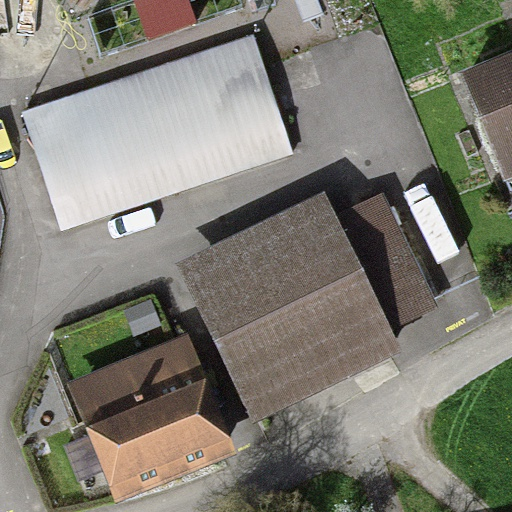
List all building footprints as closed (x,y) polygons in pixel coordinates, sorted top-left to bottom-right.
[(197,32),(186,0),(156,0),(133,8),(147,49),(197,32)] [(247,0),(254,17),(278,8),(274,0),(247,0)] [(253,40),(21,118),(56,221),(50,223),(54,234),(60,232),(61,237),(293,159),(281,122),(287,119),(279,96),(273,98),(253,40)] [(511,63),(458,86),(503,195),(511,191),(511,63)] [(249,396),(380,333),(377,327),(427,302),(380,206),(330,231),(327,224),(196,288),(249,396)] [(221,454),(179,350),(76,391),(121,497),(221,454)]
